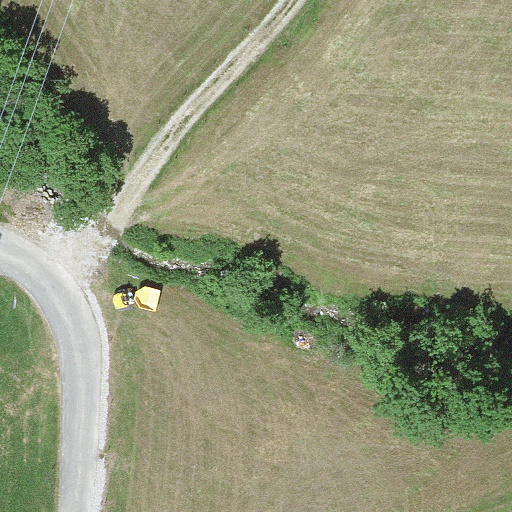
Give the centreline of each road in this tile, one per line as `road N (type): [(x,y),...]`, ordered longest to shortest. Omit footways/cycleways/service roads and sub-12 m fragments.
road 1 (track): [(299,0),(130,186),(53,285)]
road 2 (track): [(53,285),(75,324),(82,365),(81,511)]
